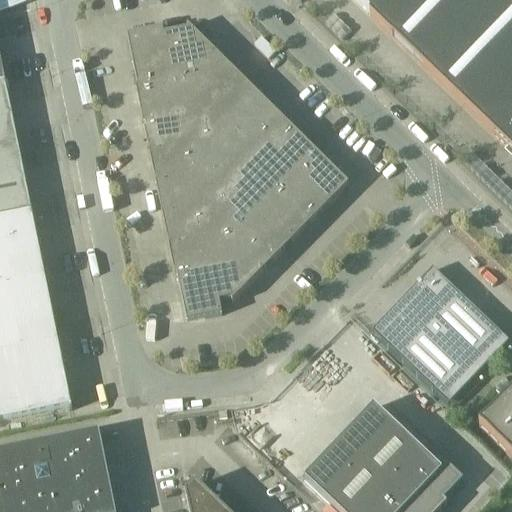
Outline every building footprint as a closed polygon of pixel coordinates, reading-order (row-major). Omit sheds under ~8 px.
[(511,0),(353,0),(371,16),(370,17),(511,154),(511,0)] [(176,275),(187,325),(222,317),(219,305),(231,303),(232,304),(232,305),(232,306),(349,188),(188,29),(187,30),(190,33),(164,38),(163,32),(127,39),(138,92),(136,92),(174,275),(176,275)] [(0,87),(0,121),(12,119),(6,86),(0,87)] [(0,121),(0,154),(19,151),(12,119),(0,121)] [(0,154),(0,222),(32,216),(19,151),(0,154)] [(0,222),(0,255),(39,248),(32,216),(0,222)] [(0,255),(0,289),(45,280),(39,248),(0,255)] [(433,271),(372,335),(448,409),(510,344),(433,271)] [(0,289),(0,356),(58,345),(45,280),(0,289)] [(58,345),(0,356),(0,423),(70,410),(70,412),(72,412),(58,345)] [(511,397),(480,430),(511,460),(511,397)] [(376,409),(307,482),(337,511),(441,511),(448,505),(446,503),(464,484),(448,469),(444,473),(376,409)] [(111,511),(97,444),(49,454),(48,448),(27,452),(28,458),(0,463),(0,511),(111,511)] [(222,511),(195,487),(186,497),(189,511),(222,511)]
